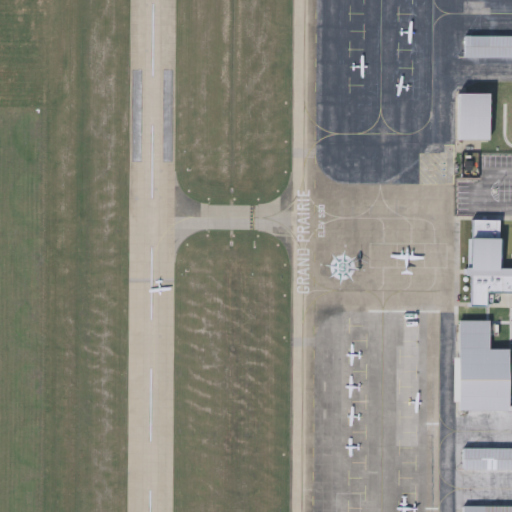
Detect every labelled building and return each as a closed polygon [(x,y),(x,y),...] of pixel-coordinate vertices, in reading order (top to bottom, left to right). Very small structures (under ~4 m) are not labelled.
[(511,55),(463,55),(463,35),(511,35),(511,55)] [(487,91),(487,138),(457,138),(457,91),(487,91)] [(511,165),(488,165),(488,181),(511,180),(511,165)] [(454,409),(456,319),(487,319),(487,348),(507,348),(506,410),(454,409)] [(511,447),(511,469),(461,469),(461,447),(511,447)]
